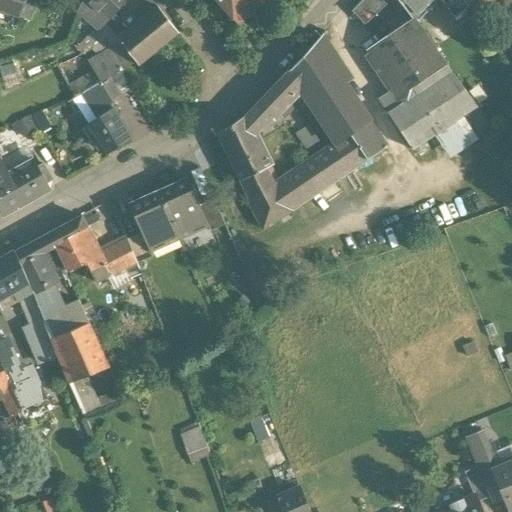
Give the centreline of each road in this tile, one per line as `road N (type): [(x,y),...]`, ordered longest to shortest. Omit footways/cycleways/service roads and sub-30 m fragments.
road 1 (residential): [(0,243),(186,142),(244,96)]
road 2 (residential): [(165,5),(244,96)]
